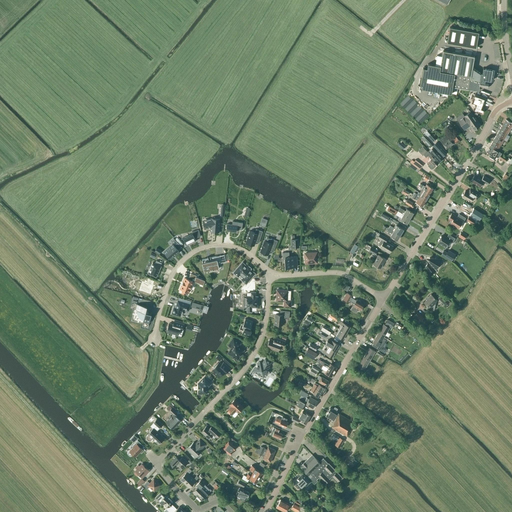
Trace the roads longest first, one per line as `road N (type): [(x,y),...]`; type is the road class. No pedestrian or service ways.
road 1 (unclassified): [(266,511),(301,435),(383,298)]
road 2 (unclassified): [(383,298),(493,114),(511,101)]
road 3 (residential): [(156,461),(255,353),(271,272)]
road 4 (track): [(127,511),(0,374)]
road 5 (residential): [(271,272),(241,250),(213,246),(190,254),(172,276),(154,339)]
